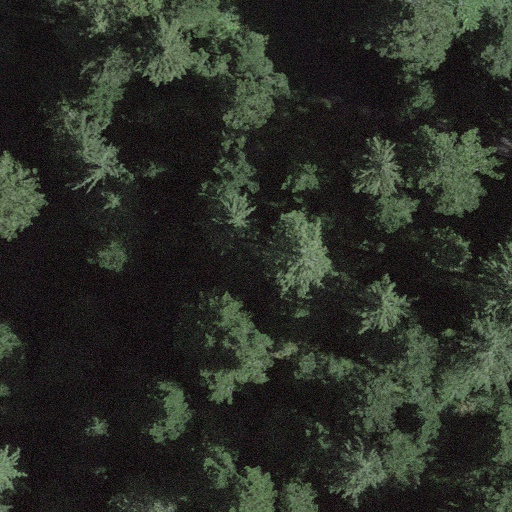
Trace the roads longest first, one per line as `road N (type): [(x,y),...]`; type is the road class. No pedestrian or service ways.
road 1 (track): [(11,511),(37,235),(30,185),(0,134)]
road 2 (track): [(283,0),(326,77),(359,108),(420,132),(511,146)]
